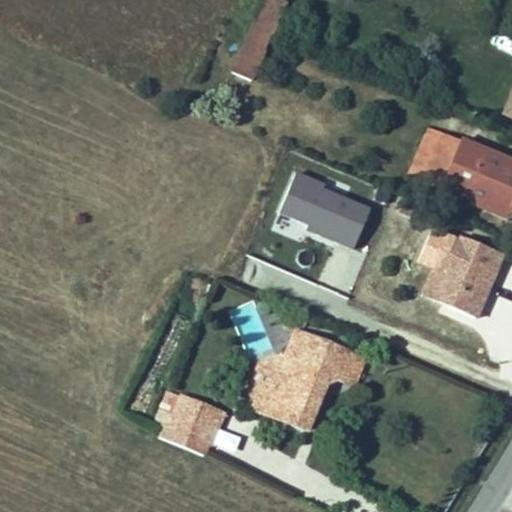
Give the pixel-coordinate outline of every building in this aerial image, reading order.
[(284,4),(275,0),(263,0),(252,25),(271,33),(284,4)] [(271,33),(252,25),(231,73),(250,82),(271,33)] [(408,179),(441,192),(460,145),(428,131),(408,179)] [(460,145),(441,192),(511,221),(511,164),(461,143),(460,145)] [(353,247),(370,205),(292,173),(274,216),(353,247)] [(502,255),(460,238),(452,258),(440,287),(455,293),(448,308),(475,319),(502,255)] [(439,252),(420,297),(448,308),(455,293),(440,287),(452,258),(439,252)] [(284,356),(287,358),(298,331),(294,330),(284,356)] [(332,364),(339,348),(298,331),(287,358),(284,356),(278,354),(263,360),(249,395),(257,398),(252,410),(305,432),(324,385),(338,379),(332,364)] [(364,357),(339,348),(332,364),(338,379),(353,384),(364,357)] [(207,444),(219,414),(180,398),(168,428),(207,444)]
